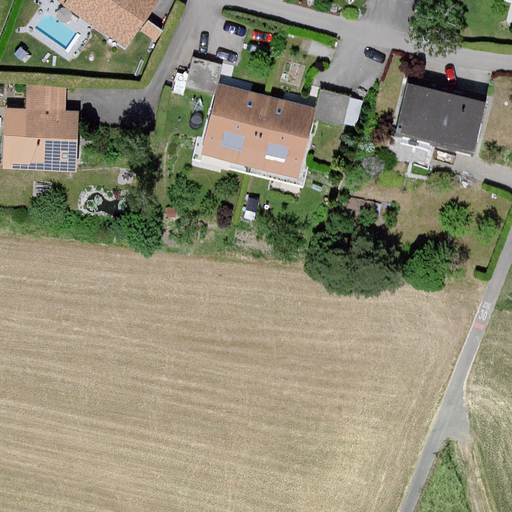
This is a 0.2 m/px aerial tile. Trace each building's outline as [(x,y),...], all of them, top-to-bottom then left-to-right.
[(47,0),(120,49),(152,0),(47,0)] [(206,93),(211,65),(184,60),(179,88),(206,93)] [(463,149),(475,98),(393,80),(382,131),(463,149)] [(284,174),(301,108),(212,85),(195,151),(284,174)] [(57,111),(58,89),(20,87),(18,109),(0,107),(0,164),(64,169),(68,112),(57,111)] [(335,125),(340,97),(312,92),(307,121),(335,125)]
